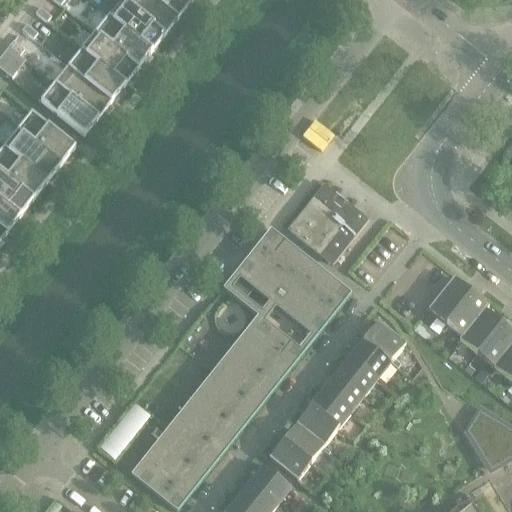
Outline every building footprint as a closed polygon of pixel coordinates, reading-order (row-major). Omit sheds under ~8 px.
[(65,3),(61,0),(49,0),(60,9),(65,3)] [(180,21),(154,0),(132,0),(128,6),(123,2),(122,3),(166,38),(180,21)] [(193,4),(188,0),(154,0),(180,21),(193,4)] [(166,38),(122,3),(109,20),(153,54),(166,38)] [(52,20),(40,11),(36,17),(47,26),(52,20)] [(153,54),(109,20),(96,37),(139,71),(153,54)] [(38,37),(27,28),(22,34),(33,43),(38,37)] [(139,71),(96,37),(82,53),(126,88),(139,71)] [(25,53),(13,45),(9,51),(20,59),(25,53)] [(126,88),(82,53),(69,70),(112,105),(126,88)] [(17,75),(0,61),(0,71),(12,81),(17,75)] [(112,105),(69,70),(55,87),(99,122),(112,105)] [(99,122),(55,87),(41,105),(85,140),(99,122)] [(76,151),(32,116),(18,134),(62,169),(76,151)] [(62,169),(18,134),(5,151),(48,186),(62,169)] [(48,186),(5,151),(0,156),(0,174),(35,202),(48,186)] [(35,202),(0,174),(0,202),(21,219),(35,202)] [(334,268),(370,223),(324,187),(287,234),(317,257),(318,256),(334,268)] [(21,219),(0,202),(0,229),(8,236),(21,219)] [(173,511),(180,511),(305,356),(352,298),(271,233),(239,274),(279,306),(137,483),(173,511)] [(446,327),(471,295),(454,282),(429,313),(446,327)] [(460,345),(489,309),(471,295),(446,327),(462,340),(459,344),(460,345)] [(477,358),(503,326),(487,314),(490,310),(489,309),(460,345),(477,358)] [(407,348),(379,326),(365,343),(393,365),(407,348)] [(494,372),(511,349),(511,333),(503,326),(477,358),(494,372)] [(393,365),(365,343),(351,360),(379,382),(393,365)] [(511,385),(511,383),(511,349),(494,372),(511,385)] [(379,382),(351,360),(338,377),(366,399),(379,382)] [(366,399),(338,377),(324,394),(352,416),(366,399)] [(352,416),(324,394),(310,411),(339,434),(352,416)] [(339,434),(310,411),(297,428),(325,451),(339,434)] [(511,434),(480,415),(467,435),(475,447),(491,473),(511,460),(511,434)] [(325,451),(297,428),(283,445),(311,468),(325,451)] [(311,468),(283,445),(269,462),(298,485),(311,468)] [(292,492),(264,470),(250,487),(278,509),(292,492)] [(275,511),(278,509),(250,487),(236,504),(245,511),(275,511)]
